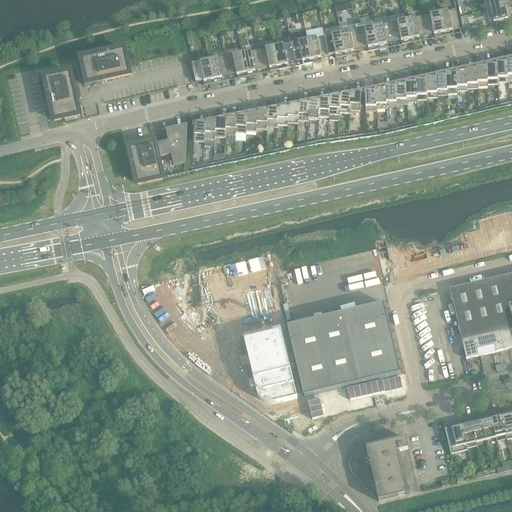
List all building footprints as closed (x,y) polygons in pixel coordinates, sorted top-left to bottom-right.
[(506,0),(492,0),(484,2),(487,12),(508,7),(506,0)] [(351,3),(335,7),(336,14),(352,10),(352,9),(351,3)] [(508,7),(487,12),(490,24),(511,19),(508,7)] [(439,13),(444,37),(453,35),(452,28),(454,27),(455,30),(459,29),(460,29),(456,10),(439,13)] [(426,36),(431,35),(430,32),(433,32),(435,39),(444,37),(439,13),(422,17),(426,36)] [(422,17),(406,20),(411,44),(420,42),(419,35),(421,34),(422,37),(426,36),(422,17)] [(467,17),(461,18),(463,30),(469,29),(467,17)] [(394,43),(398,42),(397,39),(400,39),(402,46),(411,44),(406,20),(390,24),(394,43)] [(365,49),(365,46),(367,45),(369,52),(378,51),(373,27),(372,22),(356,25),(357,30),(361,50),(365,49)] [(389,44),(394,43),(390,24),(373,27),(378,51),(387,49),(386,42),(389,41),(389,44)] [(332,55),(332,53),(334,52),(336,59),(345,57),(340,34),(339,27),(330,29),(331,36),(324,37),(328,56),(332,55)] [(357,30),(340,34),(345,57),(354,55),(353,48),(356,48),(356,50),(361,50),(357,30)] [(324,37),(307,41),(312,64),(321,62),(320,55),(323,55),(323,57),(328,56),(324,37)] [(299,62),(299,60),(302,59),(303,66),(312,64),(307,41),(291,44),(295,63),(299,62)] [(289,69),(287,62),(290,61),(290,64),(295,63),(291,44),(274,47),(279,71),(289,69)] [(266,69),(266,66),(269,66),(270,73),(279,71),(274,47),(258,51),(262,70),(266,69)] [(124,50),(81,60),(83,70),(81,71),(84,86),(96,84),(96,86),(102,84),(101,82),(103,82),(130,76),(128,66),(124,50)] [(256,76),(254,69),(257,68),(257,71),(262,70),(258,51),(242,54),(246,78),(256,76)] [(229,77),(233,76),(233,73),(236,73),(237,80),(246,78),(242,54),(225,58),(229,77)] [(225,58),(209,61),(213,84),(223,83),(221,75),(224,75),(225,78),(229,77),(225,58)] [(201,83),(200,80),(203,79),(204,86),(213,84),(209,61),(192,64),(196,84),(197,83),(201,83)] [(506,63),(496,63),(496,65),(497,65),(497,84),(498,84),(508,83),(508,82),(507,82),(507,63),(506,63)] [(496,65),(486,66),(486,67),(487,86),(488,86),(498,86),(498,84),(497,84),(497,65),(496,65)] [(486,67),(476,68),(476,70),(477,88),(478,88),(488,88),(488,86),(487,86),(486,67)] [(478,90),(478,88),(477,88),(476,70),(466,70),(466,72),(467,91),(478,90)] [(466,72),(456,72),(456,74),(457,93),(468,92),(467,91),(466,72)] [(70,73),(45,79),(54,122),(64,120),(65,122),(80,119),(78,107),(80,107),(79,101),(77,102),(76,100),(70,73)] [(456,74),(445,75),(446,76),(447,95),(457,95),(457,93),(456,74)] [(446,76),(435,77),(435,79),(436,79),(437,97),(447,97),(447,95),(446,76)] [(435,79),(425,79),(425,81),(426,81),(427,100),(437,99),(437,97),(436,79),(435,79)] [(425,81),(415,81),(415,83),(416,83),(416,102),(417,102),(427,101),(427,100),(426,81),(425,81)] [(415,83),(405,84),(405,85),(406,85),(406,104),(407,104),(417,104),(417,102),(416,102),(416,83),(415,83)] [(405,85),(395,86),(395,88),(396,106),(397,106),(407,106),(407,104),(406,104),(406,85),(405,85)] [(397,108),(397,106),(396,106),(395,88),(385,88),(385,90),(386,109),(387,109),(397,108)] [(385,90),(375,90),(375,92),(376,111),(387,110),(387,109),(386,109),(385,90)] [(375,92),(365,92),(365,113),(377,113),(376,111),(375,92)] [(350,96),(349,113),(350,113),(360,113),(360,94),(350,94),(350,96)] [(340,99),(339,114),(350,115),(350,113),(349,113),(350,96),(340,96),(340,99)] [(330,101),(329,117),(329,119),(329,122),(339,122),(339,114),(340,99),(330,98),(329,101),(330,101)] [(319,103),(318,119),(319,119),(329,119),(329,117),(330,101),(329,101),(319,100),(319,102),(319,103)] [(309,105),(308,121),(318,121),(319,119),(318,119),(319,103),(319,102),(309,102),(309,105)] [(299,107),(298,123),(308,123),(308,121),(309,105),(298,104),(298,107),(299,107)] [(288,106),(288,109),(287,125),(288,125),(298,125),(298,123),(299,107),(298,107),(288,106)] [(288,109),(278,108),(278,111),(277,127),(287,127),(288,125),(287,125),(288,109)] [(267,113),(268,113),(266,129),(267,129),(277,129),(277,127),(278,111),(267,110),(267,113)] [(257,115),(256,131),(257,131),(267,131),(267,129),(266,129),(268,113),(267,113),(257,112),(257,115)] [(257,115),(247,114),(246,117),(247,117),(246,133),(256,133),(257,131),(256,131),(257,115)] [(236,119),(235,135),(236,135),(246,135),(246,133),(247,117),(246,117),(236,116),(236,119)] [(226,121),(225,137),(236,137),(236,135),(235,135),(236,119),(226,118),(226,121)] [(216,123),(215,139),(225,139),(225,137),(226,121),(216,120),(215,123),(216,123)] [(205,125),(204,141),(205,141),(215,141),(215,139),(216,123),(215,123),(205,122),(205,125)] [(195,124),(194,143),(205,144),(205,141),(204,141),(205,125),(195,124)] [(166,131),(168,142),(155,145),(155,144),(129,149),(137,185),(163,180),(158,159),(171,156),(174,166),(185,164),(187,126),(163,131),(163,132),(166,131)] [(13,169),(0,171),(0,189),(17,185),(13,169)] [(511,275),(449,290),(466,359),(466,360),(511,349),(511,275)] [(288,328),(287,328),(304,397),(304,398),(401,375),(384,305),(288,328),(287,328),(288,328)] [(281,329),(243,338),(256,394),(257,395),(257,396),(258,397),(259,399),(261,401),(263,403),(266,404),(268,405),(271,405),(272,405),(273,405),(274,405),(275,405),(276,405),(297,399),(281,329)] [(511,417),(511,415),(501,417),(507,440),(511,439),(511,417)] [(501,417),(491,419),(496,438),(497,442),(507,440),(501,417)] [(491,419),(481,422),(486,441),(496,438),(491,419)] [(481,422),(472,424),(476,443),(486,441),(481,422)] [(472,424),(462,426),(467,449),(477,447),(476,443),(472,424)] [(462,426),(445,430),(451,455),(467,451),(467,449),(462,426)] [(349,464),(349,465),(349,466),(349,468),(349,469),(350,470),(350,471),(351,473),(351,474),(352,475),(379,502),(412,495),(418,493),(406,440),(399,438),(400,441),(367,448),(361,450),(360,450),(358,451),(357,451),(356,452),(354,453),(353,454),(352,455),(351,456),(351,458),(350,458),(350,459),(350,460),(349,461),(349,463),(349,464)]
